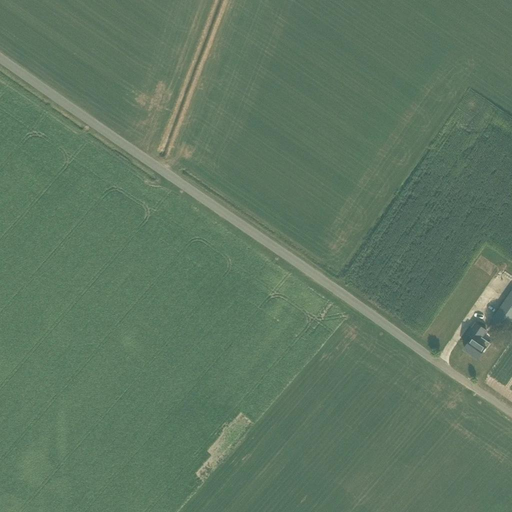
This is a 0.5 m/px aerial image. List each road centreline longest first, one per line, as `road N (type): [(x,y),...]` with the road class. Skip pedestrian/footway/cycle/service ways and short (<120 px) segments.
road 1 (unclassified): [(511,414),(0,57)]
road 2 (track): [(229,0),(163,172)]
